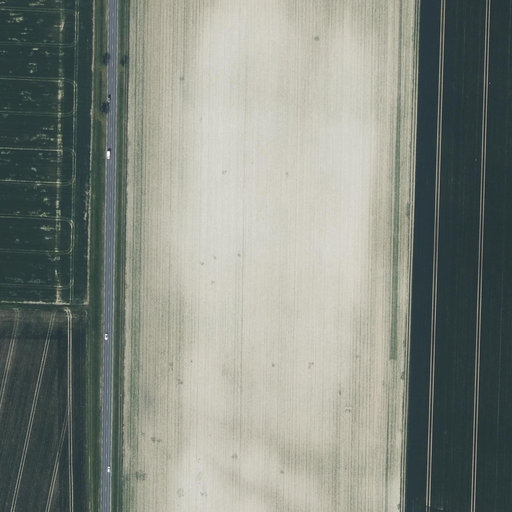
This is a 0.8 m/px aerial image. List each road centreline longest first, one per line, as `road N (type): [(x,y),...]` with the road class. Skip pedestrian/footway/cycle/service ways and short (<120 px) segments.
road 1 (track): [(417,0),(401,511)]
road 2 (primary): [(112,0),(104,511)]
road 3 (track): [(94,0),(89,511)]
